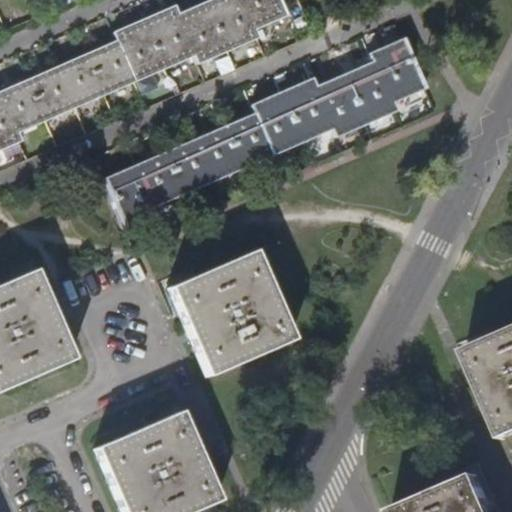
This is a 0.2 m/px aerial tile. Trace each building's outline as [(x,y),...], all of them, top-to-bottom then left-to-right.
[(212,0),(199,6),(178,14),(175,6),(137,22),(100,38),(64,54),(31,68),(1,81),(0,81),(0,144),(19,136),(15,126),(191,50),(196,60),(255,34),(252,25),(284,10),(279,0),(212,0)] [(400,36),(370,49),(376,62),(341,77),(316,87),(312,78),(266,98),(231,114),(198,128),(168,141),(133,156),(102,170),(124,224),(159,208),(155,198),(329,124),(333,132),(393,107),(389,98),(421,83),(400,36)] [(289,334),(252,250),(168,286),(187,332),(204,372),(289,334)] [(66,356),(29,269),(0,281),(0,385),(25,374),(66,356)] [(511,435),(511,332),(464,354),(479,389),(502,440),(511,435)] [(178,511),(215,496),(178,411),(93,447),(109,485),(121,511),(178,511)] [(488,511),(474,478),(396,511),(488,511)]
